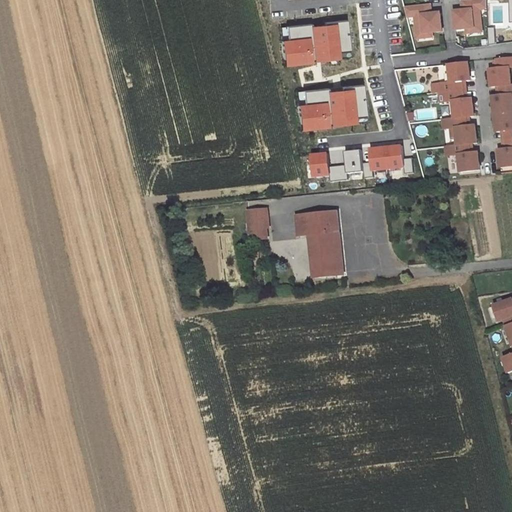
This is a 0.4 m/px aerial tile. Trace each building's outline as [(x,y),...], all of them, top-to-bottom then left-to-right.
[(453,11),(455,30),(466,29),(481,27),(479,9),(486,8),(485,0),(465,0),(465,1),(466,10),(462,10),(453,11)] [(426,4),(404,7),(407,17),(414,16),(416,34),(431,33),(442,31),(440,13),(431,14),(427,14),(426,4)] [(490,69),(492,87),(500,86),(511,85),(510,76),(509,67),(511,66),(511,57),(497,59),(498,68),(490,69)] [(468,62),(449,65),(450,73),(451,82),(446,83),(439,83),(440,93),(463,90),(462,81),(470,80),(468,62)] [(511,84),(511,85),(500,86),(501,95),(493,96),(495,114),(511,111),(511,84)] [(464,99),(463,90),(440,93),(441,103),(448,102),(453,101),(454,110),(455,119),(466,117),(475,116),(472,98),(464,99)] [(511,111),(495,114),(497,132),(505,131),(507,140),(511,139),(511,111)] [(455,119),(443,120),(444,130),(451,129),(456,128),(457,137),(458,146),(469,144),(478,143),(476,125),(467,126),(466,117),(455,119)] [(508,149),(499,150),(501,168),(511,166),(511,139),(507,140),(508,149)] [(469,144),(458,146),(446,147),(448,156),(454,156),(459,155),(460,164),(461,172),(481,170),(479,152),(470,153),(469,144)] [(270,240),(268,211),(249,213),(251,242),(270,240)] [(335,276),(332,242),(338,241),(336,213),(297,216),(298,236),(308,235),(311,278),(335,276)] [(341,276),(338,241),(332,242),(335,276),(341,276)] [(511,334),(511,354),(506,357),(511,373),(511,372),(511,300),(494,306),(499,321),(507,318),(511,334)]
